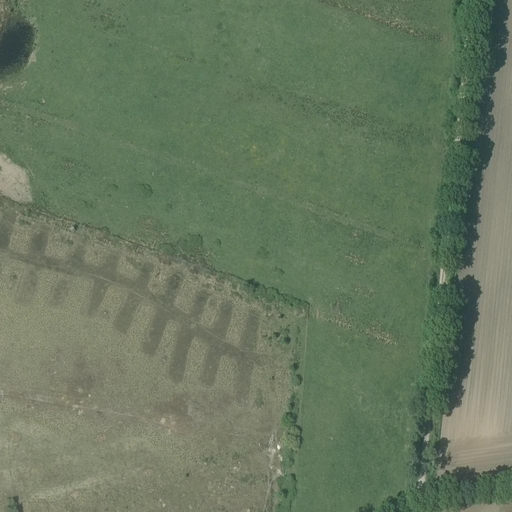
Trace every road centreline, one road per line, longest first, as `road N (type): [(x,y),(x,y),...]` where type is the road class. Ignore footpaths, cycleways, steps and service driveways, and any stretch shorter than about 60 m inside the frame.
road 1 (track): [(421,497),(473,0)]
road 2 (track): [(511,484),(421,497),(394,511)]
